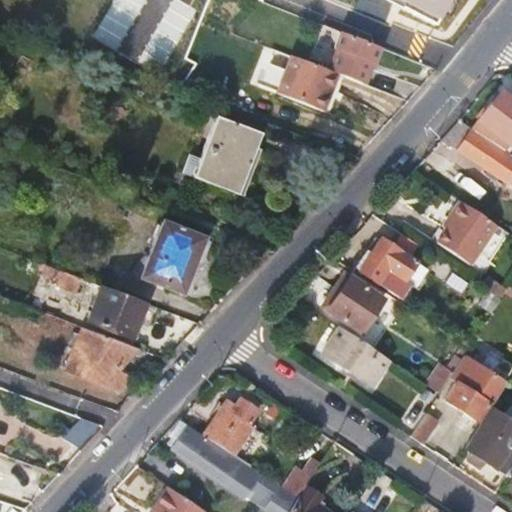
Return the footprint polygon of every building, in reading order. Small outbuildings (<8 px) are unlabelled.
[(382,0),(433,27),(447,0),(382,0)] [(373,66),(380,50),(337,33),(330,49),(335,51),(327,71),(334,74),(341,77),(358,83),(366,64),(373,66)] [(335,51),(330,49),(327,48),(318,68),(327,71),(335,51)] [(272,93),(319,112),(328,90),(334,74),(327,71),(318,68),(303,62),(287,56),(272,93)] [(334,74),(328,90),(335,92),(341,77),(334,74)] [(488,105),(480,117),(481,118),(474,128),(503,148),(506,150),(511,142),(511,98),(502,91),(490,108),(488,105)] [(211,117),(196,159),(247,179),(256,157),(249,155),(256,135),(211,117)] [(443,137),(511,182),(511,154),(506,150),(503,148),(502,152),(471,131),(473,128),(460,120),(443,137)] [(249,155),(256,157),(264,138),(256,135),(249,155)] [(247,179),(196,159),(190,176),(241,195),(247,179)] [(453,216),(437,241),(475,266),(501,226),(460,199),(450,214),(453,216)] [(162,223),(152,247),(194,264),(204,239),(162,223)] [(356,267),(402,298),(412,283),(406,280),(417,262),(380,238),(379,240),(376,238),(370,247),(372,248),(371,251),(368,249),(356,267)] [(194,264),(152,247),(140,277),(182,293),(194,264)] [(78,277),(50,266),(45,280),(73,291),(78,277)] [(327,309),(359,331),(382,297),(348,276),(327,309)] [(125,336),(139,301),(98,285),(84,320),(125,336)] [(486,290),(477,303),(491,312),(500,299),(486,290)] [(40,313),(0,297),(0,314),(34,328),(40,313)] [(321,354),(371,388),(391,361),(340,327),(321,354)] [(121,378),(145,353),(78,328),(69,350),(87,359),(72,376),(113,391),(123,379),(121,378)] [(456,380),(444,398),(477,421),(489,402),(490,404),(495,397),(505,381),(464,354),(449,376),(456,380)] [(204,435),(252,467),(255,462),(251,460),(268,435),(251,424),(260,410),(251,404),(253,401),(238,392),(231,402),(227,399),(224,403),(220,401),(214,410),(218,413),(204,435)] [(429,406),(410,435),(422,443),(437,420),(429,414),(433,409),(429,406)] [(511,420),(492,408),(465,449),(470,452),(466,459),(478,467),(482,460),(504,474),(511,461),(511,420)] [(204,435),(188,425),(174,446),(248,495),(263,474),(252,467),(204,435)] [(283,488),(298,497),(303,489),(307,484),(321,462),(315,458),(308,468),(300,463),(283,488)] [(281,486),(263,474),(248,495),(267,508),(267,507),(281,486)] [(303,489),(321,500),(324,495),(307,484),(303,489)] [(150,511),(200,511),(203,508),(190,500),(182,494),(168,485),(150,511)] [(287,511),(298,497),(283,488),(281,486),(267,507),(274,511),(287,511)] [(330,511),(318,504),(321,500),(303,489),(298,497),(287,511),(330,511)]
